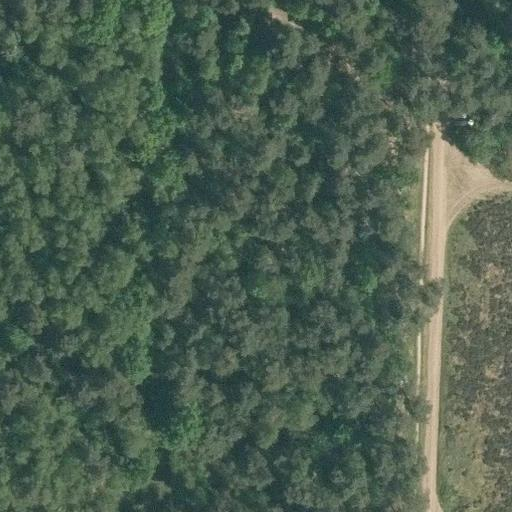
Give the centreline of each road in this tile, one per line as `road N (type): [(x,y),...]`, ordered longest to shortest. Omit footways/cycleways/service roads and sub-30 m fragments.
road 1 (track): [(433,511),(449,0)]
road 2 (track): [(445,133),(335,38),(302,19),(218,0)]
